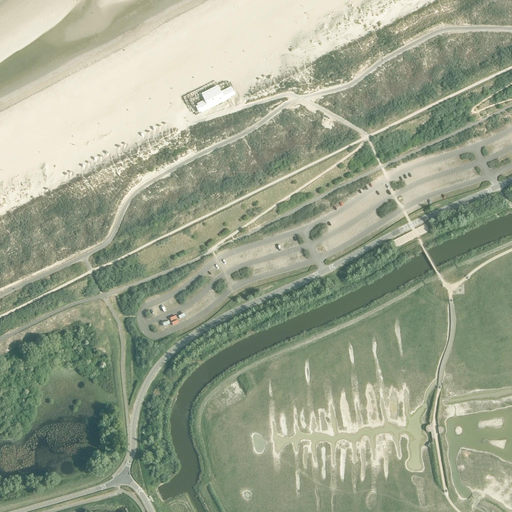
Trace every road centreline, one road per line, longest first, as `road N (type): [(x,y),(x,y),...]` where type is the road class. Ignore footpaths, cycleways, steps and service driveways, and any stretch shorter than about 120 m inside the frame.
road 1 (unclassified): [(121,475),(141,392),(182,341),(511,179)]
road 2 (track): [(186,123),(284,96),(301,99)]
